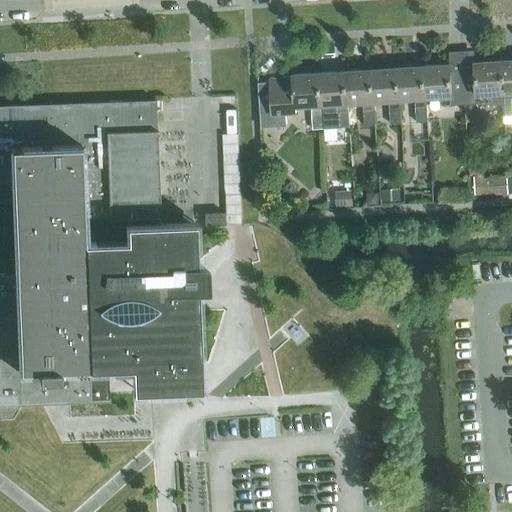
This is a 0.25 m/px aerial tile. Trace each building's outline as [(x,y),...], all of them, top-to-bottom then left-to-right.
[(511,59),(501,60),(503,92),(503,104),(504,116),(511,115),(511,59)] [(503,92),(501,60),(474,62),(475,70),(463,71),(465,104),(488,103),(488,105),(503,104),(503,92)] [(465,104),(463,71),(450,72),(450,64),(423,66),(426,98),(440,97),(441,106),(465,104)] [(426,98),(423,66),(397,67),(399,99),(400,99),(415,98),(416,122),(428,121),(426,98)] [(399,99),(397,67),(371,69),(373,101),(374,101),(389,100),(390,123),(402,123),(400,99),(399,99)] [(373,101),(371,69),(345,71),(348,103),(363,102),(364,125),(376,124),(374,101),(373,101)] [(348,103),(345,71),(319,73),(322,105),(337,104),(338,127),(350,126),(348,103)] [(322,105),(319,73),(293,74),(293,82),(258,84),(260,124),(286,123),(286,112),(296,112),(296,106),(311,105),(312,129),(324,128),(322,105)] [(0,403),(14,403),(14,405),(18,405),(20,405),(22,405),(23,405),(42,404),(43,404),(110,401),(110,393),(110,392),(109,366),(132,365),(132,390),(202,388),(198,288),(210,288),(209,263),(197,263),(197,257),(195,208),(192,208),(160,209),(160,196),(159,186),(158,139),(157,129),(156,129),(155,99),(0,105),(0,171),(11,171),(15,274),(0,274),(0,403)] [(241,223),(238,133),(222,134),(225,212),(226,221),(226,224),(241,223)] [(482,173),(472,174),(473,196),(501,194),(500,175),(489,175),(489,177),(482,177),(482,173)] [(399,189),(381,191),(382,202),(400,201),(399,189)] [(366,194),(366,206),(378,206),(378,194),(366,194)] [(353,196),(336,196),(336,208),(353,207),(353,196)] [(226,221),(225,212),(204,213),(205,224),(226,224),(226,221)]
